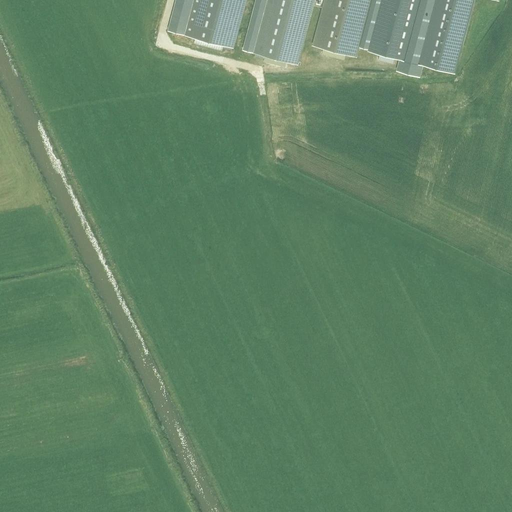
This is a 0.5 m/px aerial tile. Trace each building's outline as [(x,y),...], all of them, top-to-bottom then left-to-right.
[(233,47),(245,0),(194,0),(185,34),(233,47)] [(297,64),(298,60),(314,0),(267,0),(255,49),(254,53),(265,55),(264,62),(285,67),(287,62),(297,64)] [(357,57),(358,53),(372,0),(325,0),(313,46),(323,48),(322,55),(345,60),(347,54),(357,57)] [(381,0),(368,50),(380,53),(378,60),(394,64),(395,57),(404,60),(420,0),(381,0)] [(435,0),(418,64),(454,73),(473,0),(435,0)]
